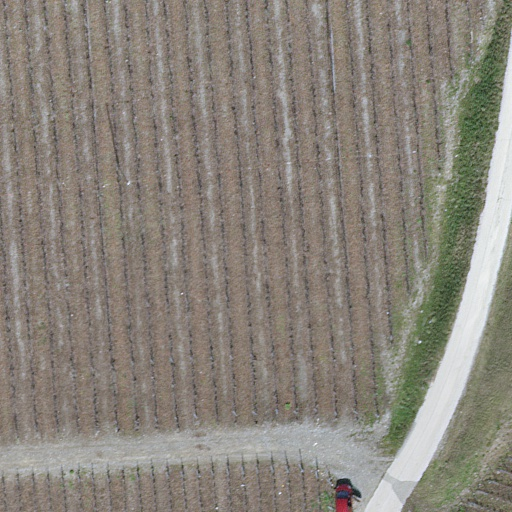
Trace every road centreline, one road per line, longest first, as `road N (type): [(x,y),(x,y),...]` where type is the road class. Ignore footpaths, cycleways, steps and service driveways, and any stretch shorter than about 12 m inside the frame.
road 1 (track): [(0,459),(310,442),(402,487)]
road 2 (unclassified): [(511,124),(463,349),(384,511)]
